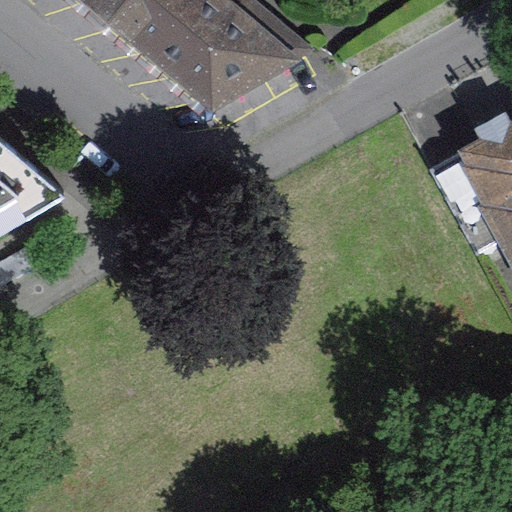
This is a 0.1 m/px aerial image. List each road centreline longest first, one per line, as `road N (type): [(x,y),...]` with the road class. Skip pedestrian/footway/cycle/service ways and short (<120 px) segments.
road 1 (residential): [(511,14),(178,203)]
road 2 (residential): [(178,203),(0,53)]
road 3 (residential): [(0,314),(178,203)]
